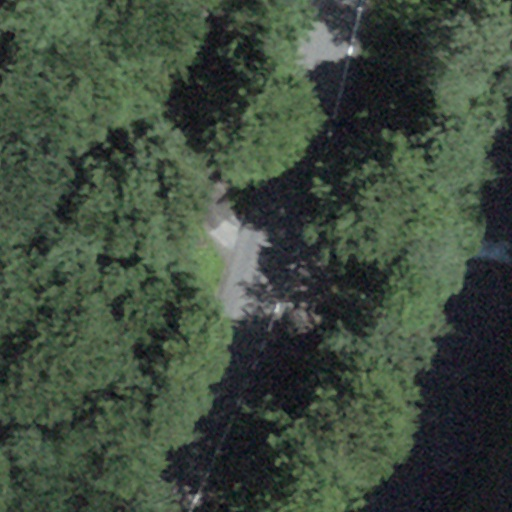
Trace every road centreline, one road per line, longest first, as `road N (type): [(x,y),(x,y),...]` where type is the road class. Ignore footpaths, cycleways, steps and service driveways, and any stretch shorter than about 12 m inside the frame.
road 1 (tertiary): [(344,0),(302,174),(251,323),(167,511)]
road 2 (track): [(211,0),(219,200),(230,230),(271,264)]
